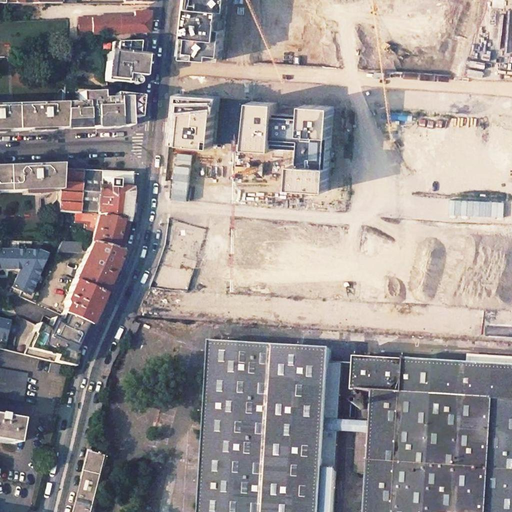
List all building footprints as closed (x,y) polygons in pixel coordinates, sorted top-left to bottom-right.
[(193,0),(188,64),(221,67),(227,0),(193,0)] [(271,0),(268,64),(344,69),(347,27),(309,24),(310,0),(271,0)] [(373,29),(371,70),(454,75),(455,59),(464,60),(467,15),(473,15),(473,2),(442,0),(430,0),(429,33),(373,29)] [(120,17),(78,18),(79,35),(147,32),(149,12),(134,12),(134,18),(120,19),(120,17)] [(146,42),(112,43),(112,53),(110,53),(107,80),(121,81),(135,83),(137,77),(142,77),(144,60),(146,42)] [(139,109),(140,96),(119,94),(114,93),(114,95),(101,94),(101,92),(79,93),(80,102),(64,103),(63,129),(129,126),(128,117),(138,118),(139,109)] [(176,147),(214,150),(218,100),(180,97),(176,147)] [(0,105),(0,131),(4,131),(55,129),(63,129),(64,103),(55,103),(0,105)] [(321,194),(326,108),(295,106),(294,119),(272,117),(273,105),(242,104),(239,150),(266,151),(267,140),(295,141),(293,168),(285,167),(283,192),(321,194)] [(0,166),(0,192),(21,192),(50,191),(58,190),(59,169),(59,164),(32,165),(0,166)] [(107,171),(59,169),(58,190),(57,200),(57,213),(97,215),(126,223),(127,216),(130,190),(132,175),(132,172),(107,171)] [(97,215),(89,244),(118,250),(123,234),(126,223),(97,215)] [(236,252),(232,291),(301,298),(305,240),(261,238),(261,256),(236,252)] [(35,303),(40,291),(31,287),(45,254),(38,251),(1,250),(1,240),(0,239),(0,267),(21,268),(12,287),(21,291),(19,295),(35,303)] [(341,242),(336,299),(397,305),(400,267),(383,266),(386,249),(358,249),(358,243),(341,242)] [(79,244),(61,243),(58,251),(79,252),(79,244)] [(118,250),(89,244),(72,281),(101,295),(105,287),(114,265),(116,261),(118,250)] [(95,307),(101,295),(72,281),(63,302),(64,305),(60,314),(61,315),(87,326),(95,307)] [(61,315),(58,321),(51,318),(46,328),(36,324),(31,334),(33,335),(28,345),(27,345),(23,354),(30,356),(50,361),(68,366),(71,367),(74,358),(76,350),(82,336),(84,333),(87,326),(61,315)] [(0,321),(0,348),(3,350),(11,334),(6,333),(7,323),(0,321)] [(134,334),(139,324),(132,321),(130,325),(128,331),(134,334)] [(511,511),(511,362),(347,358),(374,422),(355,421),(323,347),(205,344),(200,511),(332,511),(335,433),(368,434),(365,511),(511,511)] [(59,366),(50,363),(48,372),(57,374),(58,370),(59,366)] [(27,374),(0,368),(0,396),(22,401),(27,374)] [(0,441),(14,444),(19,419),(0,415),(0,441)] [(108,455),(91,450),(76,511),(94,511),(104,473),(113,475),(116,464),(111,463),(112,457),(108,455)]
